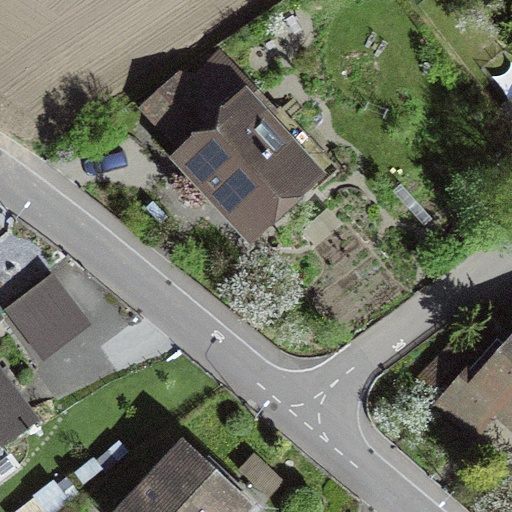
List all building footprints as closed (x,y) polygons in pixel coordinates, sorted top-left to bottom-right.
[(511,96),(502,104),(511,116),(511,96)] [(245,99),(183,150),(247,228),(310,176),(245,99)] [(511,320),(440,401),(471,429),(494,405),(511,421),(511,320)] [(0,382),(0,442),(27,425),(0,382)] [(181,447),(118,511),(238,511),(244,507),(181,447)]
